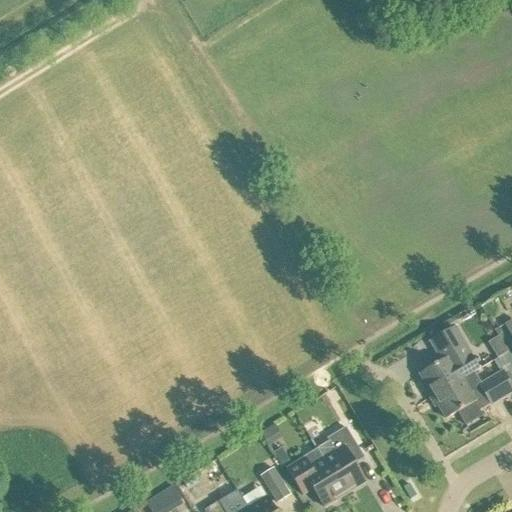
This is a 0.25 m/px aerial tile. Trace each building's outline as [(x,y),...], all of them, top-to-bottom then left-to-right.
[(419,376),(433,398),(474,374),(479,371),(470,356),(454,329),(430,343),(441,363),(419,376)] [(474,374),(433,398),(446,421),(474,404),(479,413),(511,393),(511,388),(503,373),(481,386),(474,374)] [(327,440),(329,443),(316,451),(323,461),(344,496),(365,483),(354,466),(364,459),(345,429),(327,440)] [(274,454),(273,455),(278,464),(280,467),(288,462),(281,450),(274,454)] [(344,496),(323,461),(310,469),(305,460),(286,471),(302,497),(313,491),(324,509),(344,496)] [(278,505),(290,497),(273,470),(260,477),(278,505)] [(188,479),(187,478),(176,484),(177,486),(184,498),(195,491),(188,479)] [(242,500),(248,510),(248,511),(274,511),(261,488),(242,500)] [(161,500),(168,511),(171,511),(185,504),(176,491),(161,500)] [(248,511),(248,510),(245,511),(234,511),(226,499),(204,511),(248,511)]
